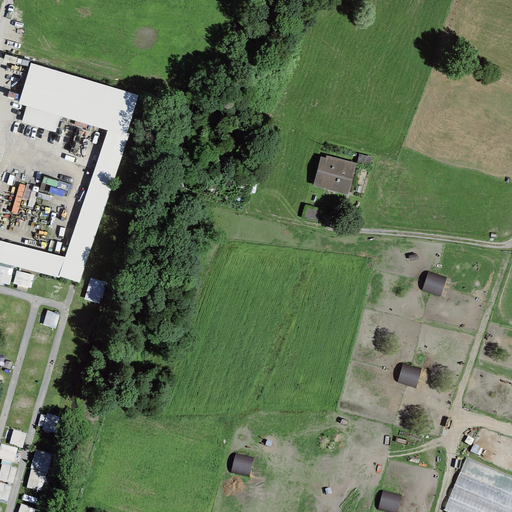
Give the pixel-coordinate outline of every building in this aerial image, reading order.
[(138,97),(32,63),(20,101),(107,129),(126,135),(138,97)] [(126,135),(107,129),(65,258),(0,240),(0,261),(79,281),(128,135),(126,135)] [(359,154),(357,163),(368,166),(370,157),(359,154)] [(353,166),(316,156),(308,186),(345,196),(353,166)] [(320,211),(307,208),(304,218),(317,221),(320,211)] [(14,281),(32,285),(35,271),(18,267),(14,281)] [(446,279),(428,272),(422,291),(440,297),(446,279)] [(102,300),(106,277),(90,274),(86,297),(102,300)] [(51,278),(48,293),(65,296),(68,282),(51,278)] [(31,344),(29,358),(43,360),(44,346),(31,344)] [(59,354),(54,372),(66,375),(71,357),(59,354)] [(421,372),(402,366),(396,383),(416,389),(421,372)] [(57,430),(61,415),(42,411),(38,426),(57,430)] [(10,443),(24,445),(27,431),(13,428),(10,443)] [(1,443),(0,445),(0,457),(16,460),(18,446),(1,443)] [(35,448),(26,486),(44,490),(53,452),(35,448)] [(254,459),(235,454),(231,473),(249,478),(254,459)] [(511,511),(511,478),(464,459),(441,511),(511,511)] [(3,462),(0,473),(0,478),(14,482),(18,466),(3,462)] [(0,480),(0,497),(9,499),(12,483),(0,480)] [(397,511),(402,496),(382,491),(378,511),(384,511),(397,511)] [(34,511),(37,507),(21,502),(18,511),(34,511)]
